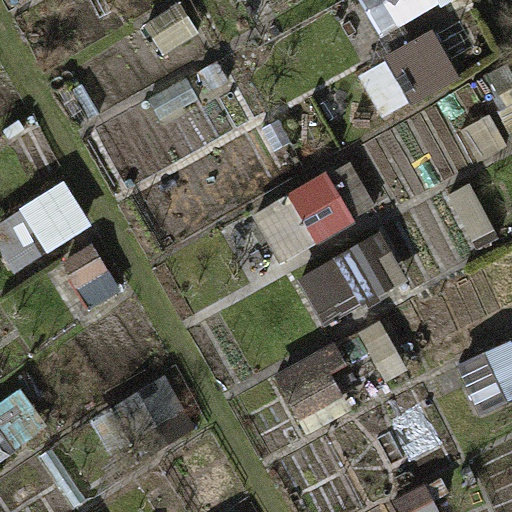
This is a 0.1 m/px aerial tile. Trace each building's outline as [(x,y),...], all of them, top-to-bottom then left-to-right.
[(460,0),(366,0),(385,38),(460,0)] [(363,69),(386,117),(464,79),(441,31),(363,69)] [(279,260),(359,230),(338,175),(258,205),(279,260)] [(52,252),(96,226),(70,182),(25,208),(52,252)] [(477,182),(434,197),(454,256),(497,242),(477,182)] [(390,235),(302,272),(324,324),(412,286),(390,235)] [(313,435),(361,406),(327,349),(279,377),(313,435)] [(0,464),(51,428),(25,392),(0,409),(0,464)]
